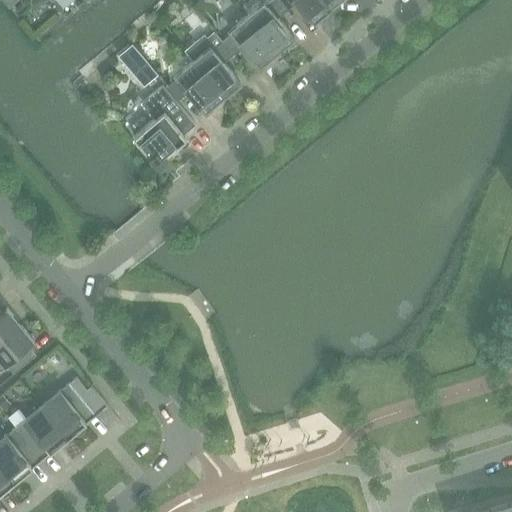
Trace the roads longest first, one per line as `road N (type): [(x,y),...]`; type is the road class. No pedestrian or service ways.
road 1 (residential): [(69,291),(422,0)]
road 2 (tertiary): [(109,511),(179,453),(185,432),(69,291)]
road 3 (residential): [(395,511),(395,494),(407,481),(511,451)]
